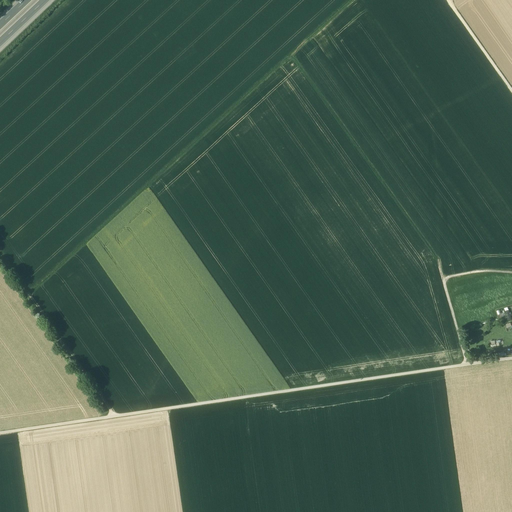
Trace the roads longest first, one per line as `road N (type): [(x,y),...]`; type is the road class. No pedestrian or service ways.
road 1 (track): [(511,358),(0,433)]
road 2 (track): [(0,251),(29,292),(357,0)]
road 3 (track): [(292,54),(438,262)]
road 4 (track): [(467,364),(443,279),(511,272)]
road 5 (track): [(114,416),(29,292)]
